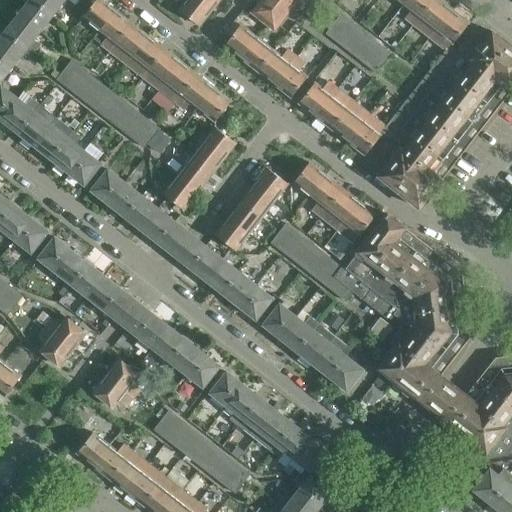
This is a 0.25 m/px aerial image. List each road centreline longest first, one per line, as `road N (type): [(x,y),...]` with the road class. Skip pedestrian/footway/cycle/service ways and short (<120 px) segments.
road 1 (residential): [(389,459),(155,280)]
road 2 (residential): [(449,231),(417,226),(280,117)]
road 3 (residential): [(155,280),(280,117)]
road 4 (residential): [(155,280),(0,160)]
road 5 (residential): [(389,459),(511,309)]
